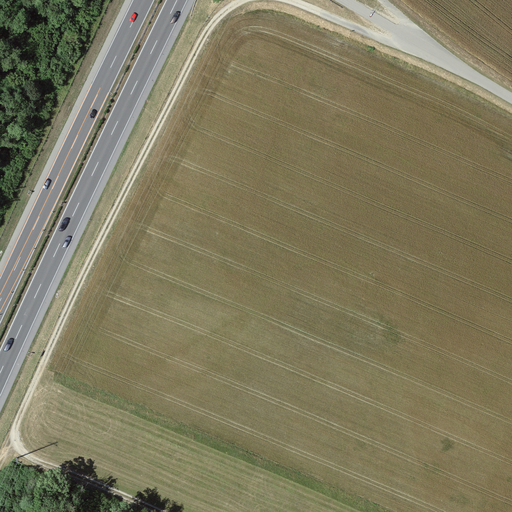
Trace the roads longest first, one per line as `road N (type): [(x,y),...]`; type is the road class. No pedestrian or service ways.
road 1 (track): [(242,0),(202,39),(17,421),(17,442),(32,458),(157,511)]
road 2 (motorway): [(0,373),(177,0)]
road 3 (motorway): [(143,0),(0,301)]
road 4 (track): [(382,0),(440,56),(290,0)]
road 5 (unclassified): [(511,98),(344,0)]
